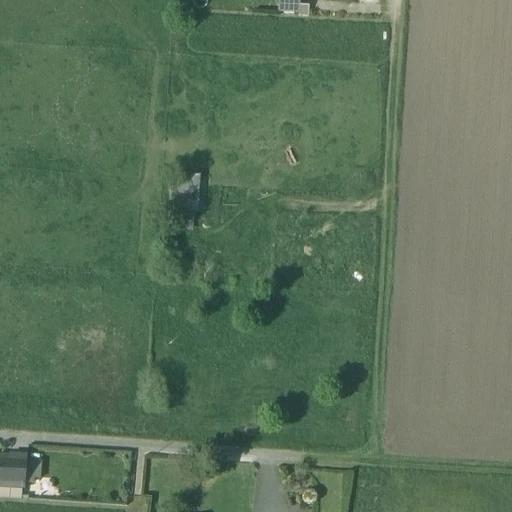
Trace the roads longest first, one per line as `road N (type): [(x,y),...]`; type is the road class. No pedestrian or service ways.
road 1 (track): [(365,462),(394,18)]
road 2 (track): [(365,462),(511,471)]
